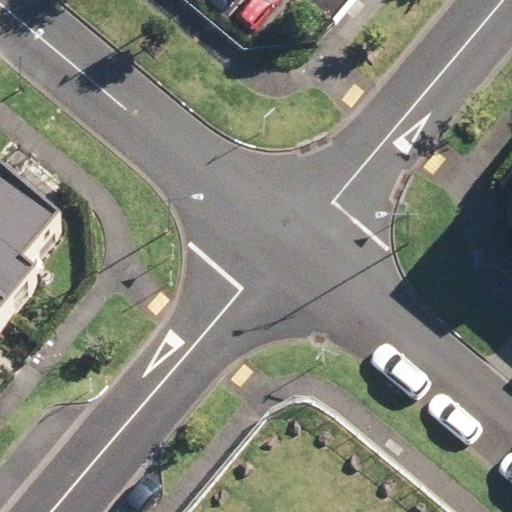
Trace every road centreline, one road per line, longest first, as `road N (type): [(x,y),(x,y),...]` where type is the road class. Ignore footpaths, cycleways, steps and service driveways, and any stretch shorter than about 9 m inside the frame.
road 1 (residential): [(3,4),(290,245)]
road 2 (residential): [(56,511),(290,245)]
road 3 (residential): [(508,0),(290,245)]
road 4 (residential): [(290,245),(511,430)]
